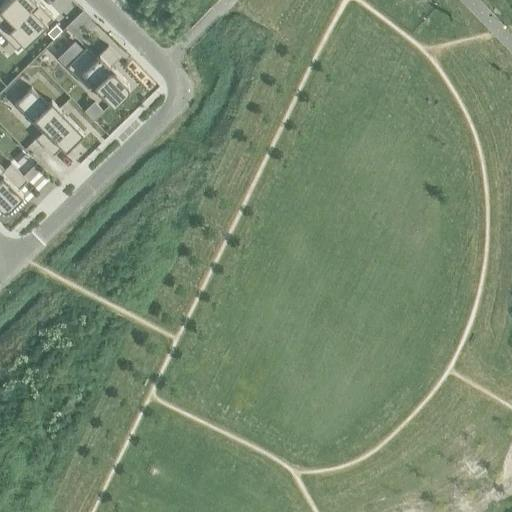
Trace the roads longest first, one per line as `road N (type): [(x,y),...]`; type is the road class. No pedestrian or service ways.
road 1 (residential): [(17,256),(174,104),(177,89)]
road 2 (residential): [(97,0),(164,64),(177,89)]
